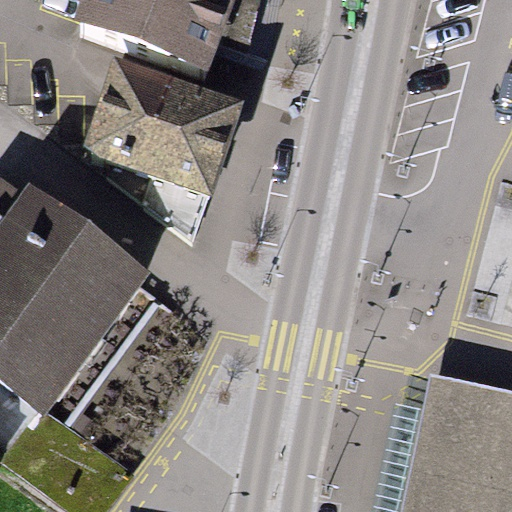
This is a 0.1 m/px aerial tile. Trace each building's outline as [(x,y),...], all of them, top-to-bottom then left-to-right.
[(79,0),(72,22),(207,73),(234,0),(79,0)] [(111,61),(83,147),(109,161),(106,179),(192,244),(245,102),(111,61)] [(0,384),(35,413),(43,419),(152,273),(3,168),(0,172),(0,384)] [(511,511),(511,393),(432,376),(402,511),(511,511)] [(27,425),(35,413),(0,384),(0,446),(14,457),(34,430),(27,425)] [(6,468),(66,511),(90,511),(118,474),(42,420),(34,430),(14,457),(6,468)]
